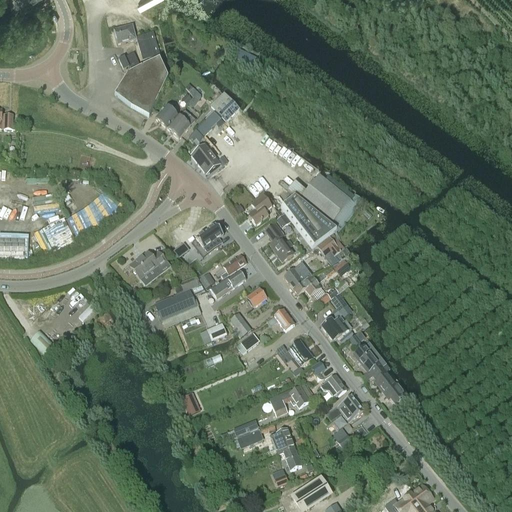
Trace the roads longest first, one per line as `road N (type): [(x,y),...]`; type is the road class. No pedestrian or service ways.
road 1 (tertiary): [(460,511),(202,193)]
road 2 (tertiary): [(189,181),(144,141),(73,100),(44,69)]
road 3 (unclassified): [(0,286),(73,278),(161,216)]
